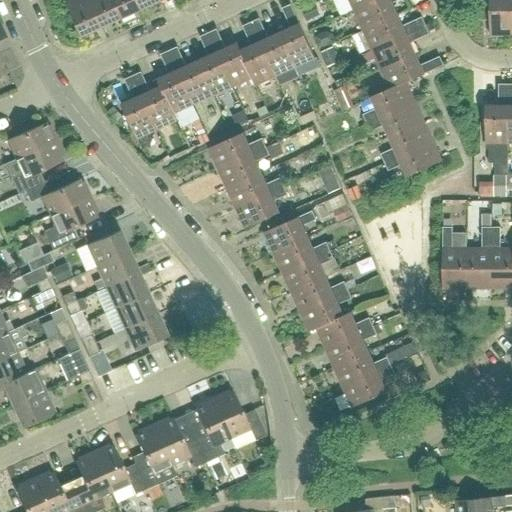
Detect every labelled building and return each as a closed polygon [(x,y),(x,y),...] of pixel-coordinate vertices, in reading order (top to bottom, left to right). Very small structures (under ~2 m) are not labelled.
[(103,28),(90,0),(72,0),(67,2),(83,37),(103,28)] [(113,0),(90,0),(103,28),(122,19),(113,0)] [(137,0),(113,0),(122,19),(142,10),(137,0)] [(137,0),(142,10),(162,1),(161,0),(137,0)] [(349,0),(355,11),(378,0),(349,0)] [(364,30),(398,15),(393,3),(400,0),(378,0),(355,11),(364,30)] [(511,0),(473,0),(474,21),(491,21),(491,36),(511,35),(511,0)] [(280,33),(296,68),(316,59),(291,5),(282,9),(291,28),(280,33)] [(364,30),(373,50),(426,26),(423,17),(403,26),(398,15),(364,30)] [(296,68),(280,33),(269,38),(260,19),(251,23),(276,77),(296,68)] [(276,77),(251,23),(243,26),(252,46),(241,51),(253,78),(252,79),(256,86),(276,77)] [(0,51),(10,47),(0,25),(0,24),(0,51)] [(373,50),(382,69),(416,54),(411,43),(430,34),(426,26),(373,50)] [(233,87),(252,79),(253,78),(241,51),(238,43),(226,49),(217,29),(209,33),(233,87)] [(233,87),(209,33),(200,37),(209,56),(198,62),(214,96),(233,87)] [(214,96),(198,62),(187,66),(178,47),(169,51),(194,105),(195,105),(198,113),(217,104),(213,96),(214,96)] [(174,114),(175,114),(194,105),(169,51),(161,55),(170,74),(158,80),(161,87),(174,114)] [(406,82),(407,83),(444,66),(440,57),(421,65),(416,54),(382,69),(391,88),(391,89),(406,82)] [(133,76),(158,130),(178,121),(175,114),(174,114),(161,87),(151,92),(142,72),(133,76)] [(158,130),(133,76),(125,80),(134,99),(122,105),(138,139),(158,130)] [(365,115),(369,123),(415,102),(407,83),(406,82),(391,89),(391,88),(373,97),(378,108),(365,115)] [(509,144),(508,144),(508,85),(499,85),(499,106),(486,106),(486,144),(490,144),(490,163),(496,163),(495,175),(509,175),(509,144)] [(305,98),(316,116),(336,103),(325,86),(305,98)] [(391,137),(424,122),(415,102),(369,123),(373,132),(386,125),(391,137)] [(221,114),(211,120),(218,133),(229,127),(221,114)] [(383,154),(387,162),(433,141),(424,122),(391,137),(396,148),(383,154)] [(16,159),(57,141),(49,125),(47,126),(45,123),(7,140),(16,159)] [(218,169),(267,147),(263,139),(249,145),(244,133),(209,149),(218,169)] [(44,182),(39,172),(63,161),(61,158),(64,157),(57,141),(16,159),(20,169),(9,174),(19,195),(26,191),(44,182)] [(442,161),(433,141),(387,162),(391,171),(404,165),(410,176),(442,161)] [(218,169),(227,189),(262,173),(257,162),(270,156),(267,147),(218,169)] [(227,189),(236,208),(284,187),(281,178),(267,184),(262,173),(227,189)] [(26,191),(31,202),(42,197),(50,216),(91,197),(84,182),(81,183),(80,179),(56,190),(51,179),(44,182),(26,191)] [(284,187),(236,208),(245,229),(280,213),(275,201),(288,195),(284,187)] [(91,197),(50,216),(59,235),(48,240),(53,251),(79,239),(74,228),(97,218),(96,214),(98,213),(91,197)] [(274,253),(309,238),(303,226),(317,220),(313,211),(265,233),(274,253)] [(453,227),(443,227),(443,289),(468,289),(468,249),(453,249),(453,227)] [(483,249),(468,249),(468,289),(492,289),(492,227),(483,227),(483,249)] [(511,248),(501,249),(501,227),(492,227),(492,289),(511,288),(511,248)] [(97,267),(129,252),(119,230),(87,245),(97,267)] [(335,240),(327,243),(314,249),(309,238),(274,253),(283,273),(336,249),(335,247),(338,246),(335,240)] [(283,273),(292,293),(326,277),(321,266),(335,260),(334,258),(339,256),(336,249),(283,273)] [(129,252),(97,267),(106,288),(139,273),(129,252)] [(43,267),(54,262),(50,253),(38,258),(43,267)] [(43,267),(38,258),(27,263),(31,272),(43,267)] [(60,278),(67,290),(79,282),(72,271),(60,278)] [(139,273),(106,288),(115,309),(148,294),(139,273)] [(326,277),(292,293),(301,312),(349,291),(348,289),(355,286),(352,279),(331,288),(326,277)] [(27,289),(31,297),(52,288),(48,279),(36,284),(37,284),(27,289)] [(36,307),(45,303),(56,297),(52,288),(31,297),(36,307)] [(317,329),(344,316),(339,305),(353,299),(349,291),(301,312),(310,332),(317,329)] [(62,297),(66,307),(77,302),(73,292),(62,297)] [(124,327),(125,329),(158,315),(148,294),(115,309),(120,318),(111,322),(115,331),(124,327)] [(77,302),(66,307),(70,316),(81,311),(77,302)] [(317,329),(326,348),(378,325),(378,323),(380,322),(377,315),(357,324),(351,313),(344,316),(317,329)] [(0,314),(0,336),(13,330),(8,319),(3,321),(0,314)] [(158,315),(125,329),(135,351),(167,336),(158,315)] [(55,325),(59,335),(71,330),(66,320),(55,325)] [(378,325),(326,348),(335,368),(369,352),(364,341),(378,335),(377,334),(382,332),(378,325)] [(0,361),(18,353),(12,340),(17,338),(13,330),(0,336),(0,361)] [(71,330),(59,335),(64,344),(75,339),(71,330)] [(84,348),(96,343),(92,334),(80,339),(84,348)] [(96,343),(84,348),(89,357),(100,352),(96,343)] [(369,352),(335,368),(343,388),(402,362),(401,360),(407,358),(401,344),(385,351),(388,357),(374,364),(369,352)] [(67,381),(78,376),(89,371),(79,348),(57,359),(67,381)] [(27,374),(26,373),(18,353),(0,361),(0,387),(4,386),(3,385),(27,374)] [(446,372),(454,365),(447,357),(439,364),(446,372)] [(402,362),(343,388),(353,408),(387,392),(382,381),(396,375),(395,372),(405,368),(402,362)] [(4,386),(12,406),(45,391),(35,369),(26,373),(27,374),(3,385),(4,386)] [(89,371),(78,376),(82,385),(94,380),(89,371)] [(213,398),(231,438),(236,449),(266,436),(254,410),(244,415),(233,391),(230,393),(229,390),(213,398)] [(45,391),(12,406),(22,427),(55,413),(45,391)] [(205,432),(195,437),(206,463),(224,455),(219,444),(231,438),(213,398),(197,405),(198,407),(195,409),(205,432)] [(169,417),(153,425),(171,465),(172,465),(190,457),(195,468),(206,463),(195,437),(184,442),(173,418),(170,420),(169,417)] [(171,465),(153,425),(137,432),(138,434),(135,436),(146,459),(135,464),(146,490),(147,490),(151,500),(162,495),(156,482),(176,474),(172,465),(171,465)] [(109,444),(93,452),(112,492),(130,484),(135,495),(146,490),(135,464),(124,469),(113,445),(110,447),(109,444)] [(100,498),(112,492),(93,452),(77,459),(78,461),(75,463),(86,486),(75,491),(84,511),(97,511),(103,509),(103,504),(100,498)] [(49,471),(33,479),(48,511),(84,511),(75,491),(64,496),(54,472),(50,474),(49,471)] [(48,511),(33,479),(17,486),(19,488),(15,490),(25,511),(48,511)] [(457,502),(457,511),(493,511),(492,498),(457,502)]
